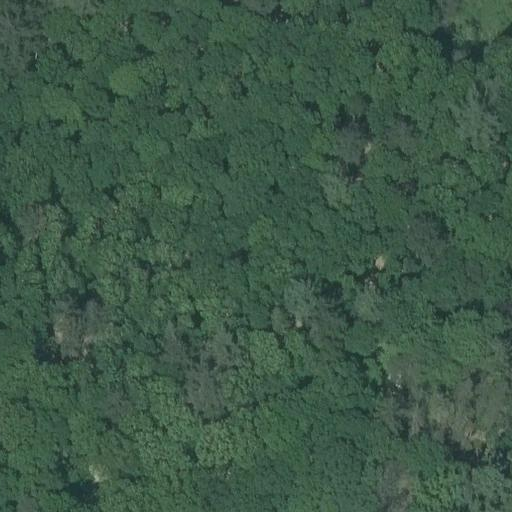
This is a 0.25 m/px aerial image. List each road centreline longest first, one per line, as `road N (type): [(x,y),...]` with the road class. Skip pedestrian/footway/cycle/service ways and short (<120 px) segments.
road 1 (track): [(135,511),(511,301)]
road 2 (track): [(511,364),(407,427),(437,511)]
road 3 (track): [(0,393),(150,503)]
